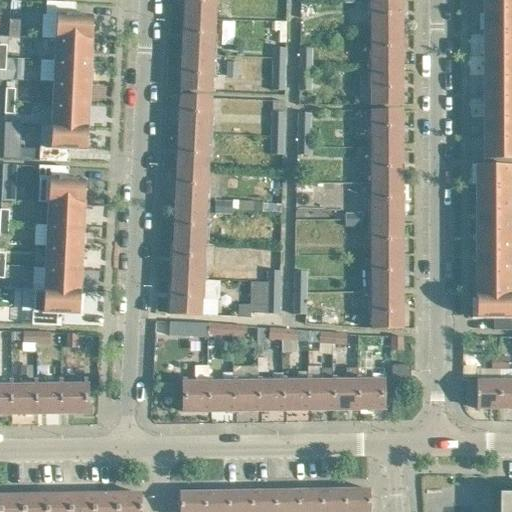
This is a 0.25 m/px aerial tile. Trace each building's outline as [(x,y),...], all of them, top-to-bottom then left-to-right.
[(214,4),(214,0),(185,0),(184,19),(215,21),(216,4),(214,4)] [(371,0),(371,15),(370,15),(370,33),(401,33),(401,0),(371,0)] [(511,13),(511,0),(483,0),(483,13),(511,13)] [(74,16),(75,4),(47,3),(46,15),(56,16),(55,40),(91,41),(92,17),(74,16)] [(511,34),(511,13),(483,13),(483,15),(480,15),(480,26),(483,26),(483,35),(511,34)] [(212,59),(212,54),(213,37),(214,37),(215,21),(184,19),(183,52),(195,53),(194,58),(182,57),(181,92),(211,93),(212,76),(211,76),(212,59)] [(18,38),(19,22),(9,21),(8,37),(18,38)] [(389,71),(389,67),(401,67),(401,33),(370,33),(370,50),(371,50),(371,67),(371,88),(370,88),(370,106),(401,106),(401,71),(389,71)] [(511,56),(511,34),(483,35),(483,44),(480,44),(480,55),(483,55),(483,57),(511,56)] [(90,63),(91,41),(55,40),(54,61),(90,63)] [(273,49),(272,92),(281,92),(284,92),(285,49),(273,49)] [(299,49),(298,92),(311,92),(312,49),(299,49)] [(511,76),(511,56),(483,57),(483,77),(511,76)] [(89,84),(90,63),(54,61),(53,83),(89,84)] [(511,97),(511,76),(483,77),(483,97),(511,97)] [(88,106),(89,84),(53,83),(52,104),(88,106)] [(14,103),(15,90),(6,90),(5,102),(14,103)] [(511,117),(511,97),(483,97),(483,118),(511,117)] [(208,138),(208,133),(209,116),(210,116),(211,99),(181,98),(179,132),(191,133),(191,137),(179,137),(177,170),(208,172),(208,155),(207,155),(208,138)] [(13,115),(14,103),(5,102),(4,115),(13,115)] [(87,127),(88,106),(52,104),(51,126),(87,127)] [(389,151),(389,147),(401,147),(401,112),(370,112),(370,129),(371,129),(371,147),(371,151),(371,168),(370,168),(371,185),(401,185),(401,151),(389,151)] [(271,114),(270,156),(282,157),(283,114),(271,114)] [(297,114),(296,157),(297,157),(309,157),(310,114),(297,114)] [(511,138),(511,117),(483,118),(483,138),(511,138)] [(86,151),(87,127),(51,126),(50,149),(40,149),(40,161),(68,163),(68,151),(86,151)] [(511,160),(511,138),(483,138),(484,161),(511,160)] [(84,205),(85,181),(67,180),(67,168),(39,167),(38,203),(48,204),(84,205)] [(511,189),(511,167),(472,167),(472,179),(476,179),(476,189),(511,189)] [(205,210),(205,205),(206,188),(207,188),(208,172),(177,170),(176,204),(187,204),(187,209),(175,209),(174,242),(204,244),(205,228),(204,228),(205,210)] [(389,223),(389,218),(401,218),(401,185),(371,185),(371,202),(371,218),(371,223),(371,240),(370,240),(370,258),(401,257),(401,223),(389,223)] [(511,211),(511,197),(511,189),(476,189),(476,211),(511,211)] [(230,215),(230,209),(230,203),(213,202),(213,214),(230,215)] [(83,227),(84,205),(48,204),(47,225),(83,227)] [(0,223),(8,224),(9,211),(0,210),(0,223)] [(511,231),(511,211),(476,211),(476,231),(511,231)] [(362,215),(345,215),(345,221),(345,227),(362,227),(362,221),(362,215)] [(0,235),(8,236),(8,224),(0,223),(0,235)] [(82,248),(83,227),(47,225),(46,247),(82,248)] [(339,255),(360,256),(361,231),(340,230),(339,255)] [(511,252),(511,231),(476,231),(476,252),(511,252)] [(31,256),(40,255),(40,235),(30,235),(31,256)] [(201,281),(201,277),(202,261),(204,261),(204,244),(174,242),(172,276),(184,277),(184,282),(172,281),(170,315),(201,316),(202,300),(218,300),(219,282),(201,281)] [(81,270),(82,248),(46,247),(45,268),(81,270)] [(511,273),(511,252),(476,252),(476,273),(511,273)] [(389,295),(389,291),(401,291),(401,257),(370,258),(370,275),(372,275),(372,313),(370,313),(370,330),(401,330),(401,295),(389,295)] [(80,291),(81,270),(45,268),(44,290),(80,291)] [(267,285),(266,315),(278,315),(280,273),(267,273),(267,285)] [(293,273),(292,316),(304,317),(306,274),(293,273)] [(511,295),(511,273),(476,273),(476,295),(511,295)] [(251,284),(250,315),(266,315),(267,285),(251,284)] [(83,301),(79,301),(80,291),(44,290),(34,290),(32,325),(60,327),(61,315),(82,316),(83,301)] [(476,304),(472,304),(472,319),(494,319),(494,331),(511,330),(511,294),(511,295),(476,295),(476,304)] [(207,338),(208,335),(208,325),(169,323),(168,337),(207,338)] [(231,336),(232,326),(208,325),(208,335),(231,336)] [(245,327),(232,326),(231,336),(245,337),(245,327)] [(282,341),(282,331),(268,330),(268,340),(282,341)] [(295,342),(296,332),(282,331),(282,341),(295,342)] [(23,334),(23,344),(36,345),(37,334),(23,334)] [(50,335),(37,334),(36,345),(50,345),(50,335)] [(333,345),(333,335),(319,334),(319,344),(333,345)] [(347,336),(333,335),(333,345),(347,345),(347,336)] [(77,336),(67,336),(67,349),(77,349),(77,336)] [(401,352),(401,338),(391,338),(391,352),(401,352)] [(498,359),(490,359),(490,370),(498,370),(498,359)] [(498,359),(498,370),(507,371),(507,359),(498,359)] [(334,411),(334,382),(334,378),(334,365),(326,365),(326,378),(310,378),(310,382),(310,411),(334,411)] [(209,412),(208,378),(208,366),(194,366),(194,379),(182,379),(182,412),(209,412)] [(391,366),(391,381),(410,381),(410,366),(391,366)] [(359,411),(359,382),(351,382),(351,377),(334,378),(334,382),(334,411),(359,411)] [(359,377),(359,382),(359,411),(382,410),(382,381),(376,381),(376,377),(359,377)] [(235,412),(235,383),(226,383),(226,378),(208,378),(209,412),(235,412)] [(260,411),(259,383),(251,383),(251,378),(234,378),(235,383),(235,412),(260,411)] [(284,411),(284,382),(276,382),(276,378),(259,378),(259,383),(260,411),(284,411)] [(310,411),(310,382),(301,382),(301,378),(284,378),(284,382),(284,411),(310,411)] [(0,415),(10,415),(10,387),(10,382),(0,381),(0,415)] [(37,415),(37,387),(36,381),(20,381),(20,387),(10,387),(10,415),(37,415)] [(61,415),(61,386),(61,381),(44,381),(44,387),(37,387),(37,415),(61,415)] [(70,386),(61,386),(61,415),(86,414),(86,381),(69,381),(70,386)] [(474,385),(471,385),(471,395),(474,395),(474,410),(497,410),(498,382),(484,382),(474,382),(474,385)] [(511,410),(511,382),(498,382),(497,410),(511,410)] [(369,511),(369,490),(344,491),(344,511),(369,511)] [(297,511),(297,491),(275,492),(274,511),(297,511)] [(320,511),(320,491),(297,491),(297,511),(320,511)] [(344,511),(344,491),(320,491),(320,511),(344,511)] [(251,511),(251,492),(227,493),(227,511),(251,511)] [(274,511),(275,492),(251,492),(251,511),(274,511)] [(205,511),(205,493),(179,494),(179,511),(205,511)] [(227,511),(227,493),(205,493),(205,511),(227,511)] [(511,511),(511,493),(504,494),(503,511),(511,511)] [(140,511),(141,494),(117,495),(117,511),(140,511)] [(93,511),(93,495),(70,496),(70,511),(93,511)] [(117,511),(117,495),(93,495),(93,511),(117,511)] [(0,511),(23,511),(23,496),(0,496),(0,511)] [(47,511),(47,496),(23,496),(23,511),(47,511)] [(70,511),(70,496),(47,496),(47,511),(70,511)]
